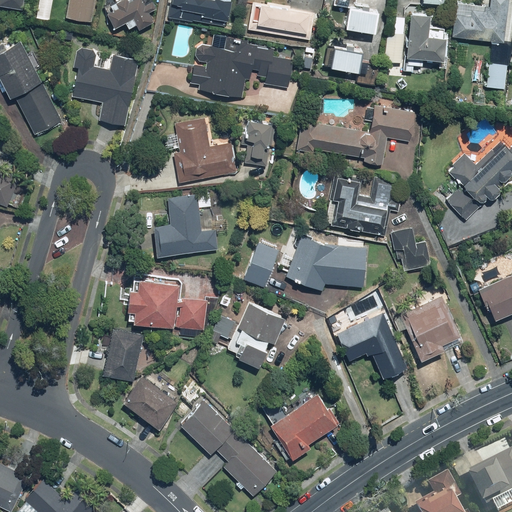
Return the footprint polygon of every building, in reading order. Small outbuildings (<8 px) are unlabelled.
[(0,0),(0,8),(5,9),(5,5),(21,7),(22,0),(0,0)] [(52,0),(36,0),(34,17),(50,19),(52,0)] [(93,0),(66,0),(65,16),(92,19),(93,0)] [(112,0),(99,7),(108,25),(119,19),(123,26),(132,22),(135,28),(150,20),(146,11),(152,8),(148,0),(140,4),(137,0),(112,0)] [(228,0),(168,0),(167,17),(225,24),(228,0)] [(503,41),(506,0),(487,0),(487,4),(453,2),(450,37),(503,41)] [(311,11),(250,1),(246,28),(306,37),(311,11)] [(374,8),(346,3),(342,27),(369,32),(374,8)] [(420,58),(440,59),(441,25),(425,24),(425,13),(406,12),(403,69),(411,69),(412,65),(420,65),(420,58)] [(389,37),(384,36),(381,59),(399,61),(404,18),(391,16),(389,37)] [(33,66),(37,64),(30,49),(25,51),(18,37),(0,45),(0,83),(6,95),(13,92),(34,132),(60,119),(33,66)] [(286,84),(291,56),(271,53),(272,48),(228,41),(227,49),(198,44),(195,57),(206,59),(205,65),(194,63),(192,80),(200,82),(199,88),(240,95),(243,78),(248,78),(249,72),(263,74),(262,80),(286,84)] [(360,49),(330,44),(326,65),(357,71),(360,49)] [(124,123),(137,59),(111,54),(108,69),(94,67),(97,49),(76,46),(69,95),(102,100),(99,118),(124,123)] [(312,54),(304,53),(301,66),(309,68),(312,54)] [(505,61),(487,59),(485,87),(503,88),(505,61)] [(361,160),(381,164),(385,138),(405,141),(410,110),(368,104),(364,130),(299,120),(295,145),(362,155),(361,160)] [(178,182),(236,169),(230,141),(208,145),(202,117),(173,123),(179,149),(171,150),(178,182)] [(269,121),(243,117),(239,141),(247,142),(244,162),(262,165),(269,121)] [(456,181),(440,196),(463,221),(511,174),(511,143),(505,150),(497,142),(475,163),(463,151),(444,169),(456,181)] [(18,181),(0,172),(0,203),(5,207),(18,181)] [(360,178),(333,175),(328,230),(384,234),(386,208),(396,209),(397,199),(387,198),(388,180),(373,179),(371,197),(359,196),(360,178)] [(154,253),(214,246),(212,228),(197,230),(193,193),(165,197),(168,222),(150,224),(154,253)] [(414,243),(408,225),(388,231),(401,274),(433,264),(425,239),(414,243)] [(334,247),(301,234),(284,277),(317,290),(320,284),(359,287),(362,249),(334,247)] [(279,251),(257,239),(240,274),(262,285),(279,251)] [(511,272),(475,289),(488,318),(511,307),(511,272)] [(131,311),(130,320),(171,323),(172,303),(178,304),(176,332),(204,334),(206,299),(173,297),(174,280),(133,277),(132,289),(124,288),(122,310),(131,311)] [(442,295),(392,314),(398,330),(406,327),(417,358),(440,349),(438,343),(458,335),(442,295)] [(221,334),(229,338),(224,348),(254,362),(264,341),(270,344),(282,319),(246,302),(237,321),(219,313),(206,339),(216,343),(221,334)] [(381,311),(333,330),(345,360),(366,351),(375,374),(402,363),(381,311)] [(140,334),(110,327),(100,373),(130,379),(140,334)] [(161,390),(165,383),(145,371),(140,377),(135,374),(117,404),(159,429),(177,400),(161,390)] [(268,425),(289,458),(307,447),(302,439),(333,421),(316,394),(268,425)] [(212,446),(231,427),(200,397),(176,423),(207,452),(212,446)] [(231,427),(212,446),(226,459),(221,465),(250,493),(274,468),(231,427)] [(511,452),(510,449),(465,473),(484,510),(511,494),(511,452)] [(28,475),(0,461),(0,506),(11,511),(28,475)] [(446,473),(429,484),(435,493),(412,506),(415,511),(459,511),(453,500),(460,496),(446,473)] [(43,477),(22,499),(25,501),(16,510),(18,511),(89,511),(94,507),(74,488),(64,498),(43,477)]
